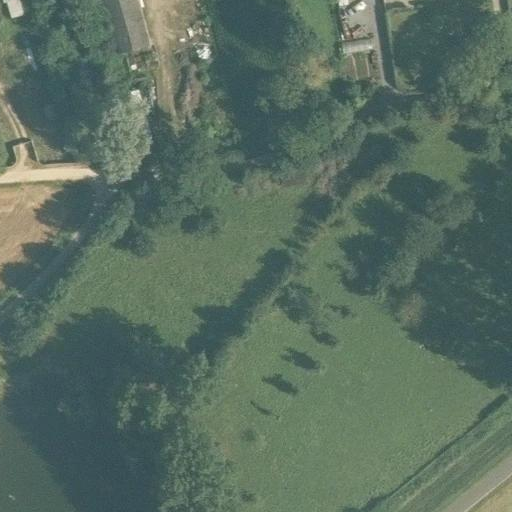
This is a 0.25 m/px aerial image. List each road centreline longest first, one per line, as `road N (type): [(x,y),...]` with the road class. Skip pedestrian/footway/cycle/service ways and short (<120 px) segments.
road 1 (unclassified): [(107,174),(211,171),(269,158),(412,100),(458,98),(480,87),(511,45)]
road 2 (unclassified): [(0,319),(101,203),(107,174)]
